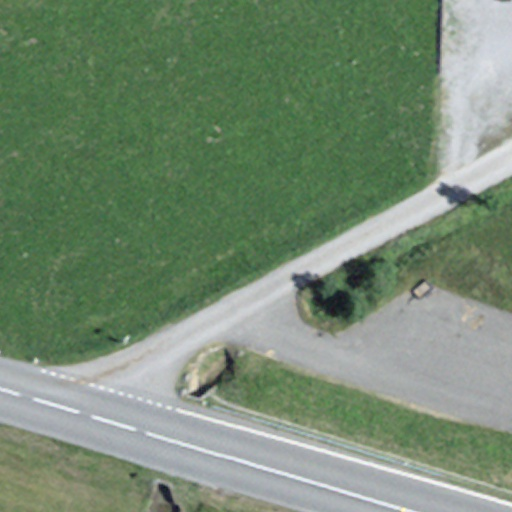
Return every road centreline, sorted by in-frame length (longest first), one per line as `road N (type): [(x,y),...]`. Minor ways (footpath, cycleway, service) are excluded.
road 1 (secondary): [(0,387),(408,511)]
road 2 (track): [(511,411),(218,310)]
